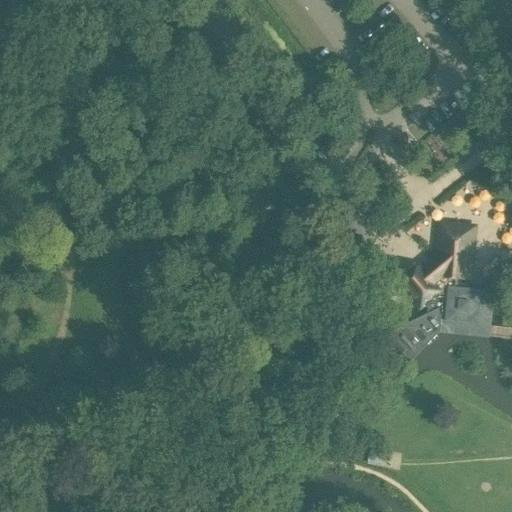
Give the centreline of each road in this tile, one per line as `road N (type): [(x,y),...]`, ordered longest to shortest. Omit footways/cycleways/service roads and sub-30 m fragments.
road 1 (residential): [(55,497),(351,254),(364,225),(331,176)]
road 2 (unclassified): [(331,176),(196,0)]
